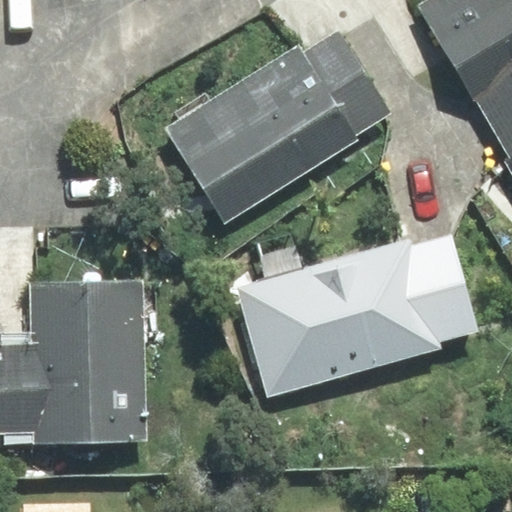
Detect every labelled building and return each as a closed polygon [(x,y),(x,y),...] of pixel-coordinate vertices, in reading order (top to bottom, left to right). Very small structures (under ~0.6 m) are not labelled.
[(511,0),(421,0),(511,155),(511,0)] [(340,22),(167,122),(223,219),(396,119),(340,22)] [(455,227),(238,282),(268,401),(485,346),(455,227)] [(156,278),(36,277),(35,347),(0,346),(0,433),(37,434),(37,439),(154,441),(156,278)] [(511,511),(511,501),(404,500),(404,511),(511,511)] [(25,503),(24,511),(133,511),(134,504),(25,503)]
